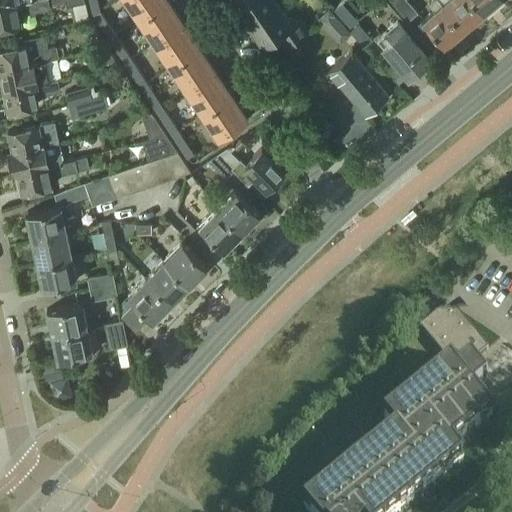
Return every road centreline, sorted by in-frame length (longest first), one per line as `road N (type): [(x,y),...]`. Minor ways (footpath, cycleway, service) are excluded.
road 1 (tertiary): [(280,271),(206,331),(52,492)]
road 2 (tertiary): [(73,511),(280,271)]
road 3 (residential): [(208,0),(345,210)]
road 4 (tertiary): [(511,68),(345,210)]
road 5 (residential): [(52,492),(25,467),(0,350)]
